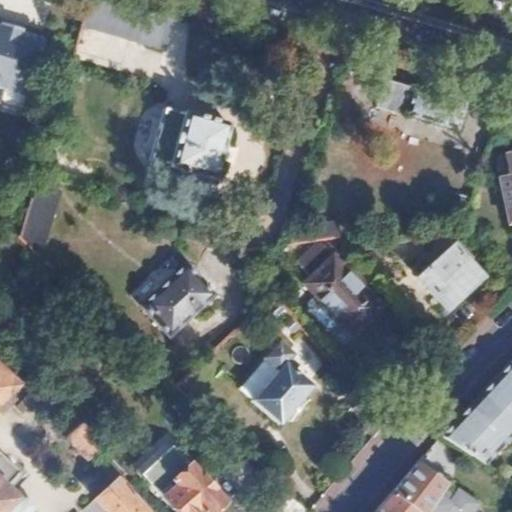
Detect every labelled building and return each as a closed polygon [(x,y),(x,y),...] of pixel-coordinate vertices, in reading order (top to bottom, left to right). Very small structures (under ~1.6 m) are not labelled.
[(169,39),(175,18),(153,11),(115,0),(91,0),(87,16),(169,39)] [(25,108),(45,37),(22,30),(21,33),(2,28),(3,25),(0,23),(0,85),(5,87),(1,101),(25,108)] [(379,103),(386,80),(357,71),(348,101),(377,110),(379,103)] [(458,131),(467,104),(386,80),(379,103),(408,111),(406,116),(422,121),(458,131)] [(212,181),(228,125),(186,112),(183,114),(164,109),(148,160),(167,166),(168,168),(212,181)] [(511,153),(506,155),(509,175),(499,177),(508,220),(511,218),(511,153)] [(38,257),(57,194),(33,187),(17,237),(18,238),(38,257)] [(290,254),(288,243),(273,246),(275,256),(290,254)] [(343,266),(327,248),(317,248),(299,264),(309,275),(303,281),(338,319),(350,333),(379,305),(369,294),(343,266)] [(447,310),(483,277),(458,248),(449,256),(444,251),(417,277),(447,310)] [(376,288),(349,260),(343,266),(369,294),(376,288)] [(166,338),(212,295),(185,265),(138,308),(166,338)] [(338,319),(314,294),(306,300),(306,310),(321,327),(330,327),(338,319)] [(279,425),(311,387),(284,363),(292,354),(277,342),(262,359),(275,372),(251,401),(279,425)] [(256,394),(275,372),(265,363),(245,386),(256,394)] [(511,370),(507,365),(481,391),(479,393),(492,407),(480,419),(467,406),(448,426),(439,436),(476,459),(482,462),(497,448),(501,451),(511,443),(511,370)] [(0,400),(18,382),(0,366),(0,400)] [(8,430),(34,401),(20,388),(13,397),(0,410),(0,425),(2,425),(8,430)] [(480,419),(492,407),(479,393),(467,406),(480,419)] [(384,422),(364,399),(352,410),(373,435),(380,427),(384,422)] [(46,427),(29,412),(12,431),(29,445),(46,427)] [(99,446),(77,422),(63,435),(86,459),(99,446)] [(30,511),(33,506),(24,499),(15,501),(13,495),(2,484),(16,469),(0,453),(0,511),(30,511)] [(416,463),(415,464),(391,491),(420,511),(470,511),(478,503),(457,489),(455,492),(444,485),(445,483),(416,463)] [(211,511),(223,501),(188,464),(171,479),(175,484),(161,497),(174,511),(197,511),(199,510),(200,511),(211,511)] [(145,511),(139,505),(114,477),(93,498),(106,511),(145,511)] [(305,511),(279,486),(265,503),(274,511),(305,511)] [(420,511),(391,491),(372,511),(420,511)]
